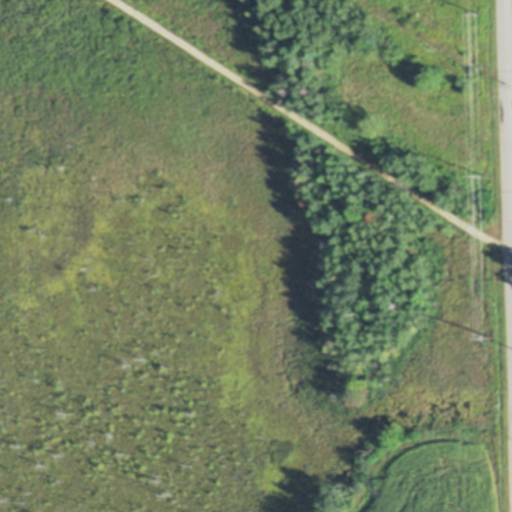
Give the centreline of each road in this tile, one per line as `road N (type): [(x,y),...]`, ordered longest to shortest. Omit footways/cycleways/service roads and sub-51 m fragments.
road 1 (residential): [(511,363),(503,0)]
road 2 (track): [(511,83),(360,0)]
